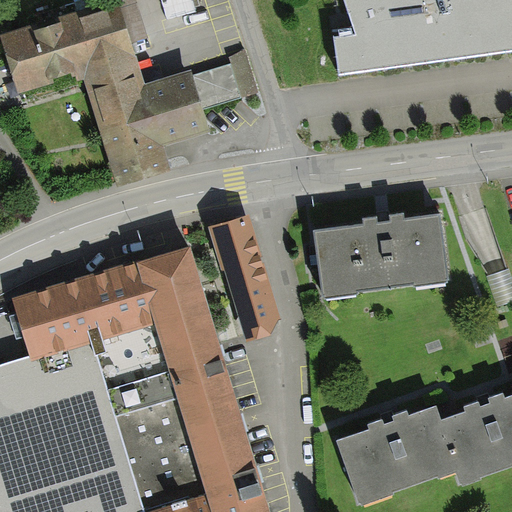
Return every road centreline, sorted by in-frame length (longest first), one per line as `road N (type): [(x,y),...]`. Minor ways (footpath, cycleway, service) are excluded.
road 1 (residential): [(283,175),(297,511)]
road 2 (tertiary): [(0,259),(79,224),(283,175)]
road 3 (tertiary): [(283,175),(511,147)]
road 4 (residential): [(240,0),(283,175)]
